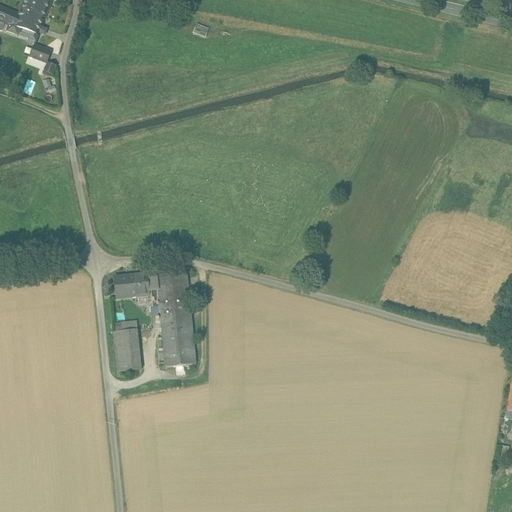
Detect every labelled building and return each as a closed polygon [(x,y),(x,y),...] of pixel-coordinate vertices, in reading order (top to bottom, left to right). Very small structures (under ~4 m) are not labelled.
[(51,0),(24,0),(19,16),(14,27),(38,35),(51,0)] [(19,16),(0,7),(0,20),(14,27),(19,16)] [(193,34),(207,37),(209,27),(195,24),(193,34)] [(51,52),(34,46),(30,57),(47,63),(51,52)] [(187,273),(156,276),(159,307),(165,368),(196,365),(187,273)] [(135,277),(114,279),(116,295),(130,294),(130,297),(149,295),(148,281),(147,275),(135,276),(135,277)] [(157,280),(148,281),(149,295),(150,308),(159,307),(157,280)] [(137,331),(113,333),(117,373),(141,371),(137,331)]
